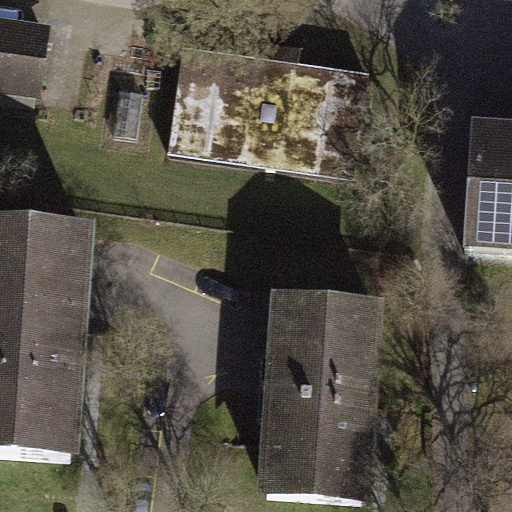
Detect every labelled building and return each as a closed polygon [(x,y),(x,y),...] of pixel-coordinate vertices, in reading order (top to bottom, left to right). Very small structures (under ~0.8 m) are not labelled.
[(0,99),(45,105),(55,27),(0,20),(0,99)] [(187,54),(173,158),(355,183),(369,79),(187,54)] [(511,138),(476,137),(468,259),(511,262),(511,138)] [(91,240),(0,233),(0,459),(75,464),(91,240)] [(377,312),(285,306),(271,500),(364,507),(377,312)]
